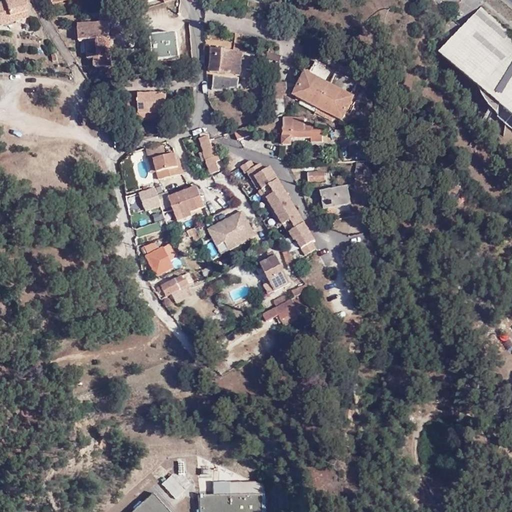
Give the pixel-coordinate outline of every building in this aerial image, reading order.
[(0,24),(27,16),(22,0),(6,0),(0,2),(0,24)] [(471,16),(511,50),(511,40),(509,32),(479,6),(471,16)] [(511,50),(471,16),(461,28),(451,19),(434,39),(445,48),(446,46),(486,80),(479,88),(482,90),(502,107),(503,108),(500,112),(498,115),(496,117),(511,129),(511,50)] [(259,27),(274,31),(276,23),(261,19),(259,27)] [(95,67),(99,67),(111,66),(110,39),(111,39),(110,23),(78,24),(78,41),(87,40),(87,50),(95,49),(95,56),(95,67)] [(160,56),(183,55),(181,28),(158,30),(160,56)] [(479,88),(486,80),(446,46),(445,48),(439,55),(479,88)] [(210,72),(240,74),(241,52),(211,49),(210,72)] [(303,75),(352,101),(353,98),(350,97),(357,84),(315,61),(308,74),(305,72),(303,75)] [(111,66),(99,67),(100,76),(111,76),(111,66)] [(348,109),(352,101),(303,75),(299,82),(295,90),(291,97),(299,101),(301,97),(334,115),(332,119),(340,123),(344,116),(348,109)] [(238,89),(239,78),(214,76),(212,91),(226,92),(226,90),(230,90),(230,88),(238,89)] [(295,90),(299,82),(295,79),(290,88),(295,90)] [(273,94),(281,94),(280,84),(284,84),(284,81),(273,82),(273,94)] [(480,90),(481,93),(485,101),(491,108),(494,112),(498,115),(500,112),(502,107),(482,90),(480,90)] [(139,114),(166,113),(165,96),(155,96),(155,94),(127,95),(128,118),(139,118),(139,114)] [(331,121),(332,119),(334,115),(301,97),(299,101),(298,103),(331,121)] [(352,111),(348,109),(344,116),(348,118),(352,111)] [(307,130),(307,126),(307,121),(285,121),(285,147),(293,147),(293,140),(313,140),(313,145),(325,145),(325,134),(318,134),(318,131),(315,131),(315,130),(307,130)] [(251,129),(237,134),(240,143),(254,138),(251,129)] [(212,142),(210,135),(202,137),(203,141),(201,142),(206,155),(209,163),(212,175),(221,172),(218,164),(221,163),(218,151),(217,150),(214,150),(212,142)] [(166,153),(164,145),(147,149),(152,173),(157,172),(154,159),(175,154),(174,151),(166,153)] [(159,179),(182,174),(181,165),(178,166),(176,160),(175,154),(154,159),(157,172),(159,179)] [(360,167),(360,162),(356,162),(357,172),(365,172),(365,167),(360,167)] [(264,167),(263,167),(258,170),(254,163),(244,169),(248,176),(250,175),(255,182),(259,179),(266,191),(262,194),(262,195),(265,193),(274,207),(271,209),(280,223),(283,221),(286,228),(291,236),(293,235),(298,243),(300,242),(309,257),(320,251),(316,245),(319,243),(303,217),(301,218),(298,214),(300,213),(289,195),(287,196),(285,192),(287,191),(277,174),(274,176),(271,171),(268,173),(264,167)] [(325,173),(309,173),(309,183),(325,182),(325,173)] [(259,179),(255,182),(262,194),(266,191),(259,179)] [(171,202),(178,220),(193,215),(191,211),(205,206),(198,186),(170,197),(169,197),(171,202)] [(325,192),(328,210),(339,208),(352,205),(349,188),(325,192)] [(140,192),(146,210),(161,205),(158,194),(156,190),(154,189),(147,190),(140,192)] [(158,194),(161,205),(171,202),(169,197),(170,197),(168,191),(158,194)] [(265,193),(262,195),(271,209),(274,207),(265,193)] [(328,210),(333,216),(340,215),(339,208),(328,210)] [(244,213),(210,231),(219,248),(227,244),(231,251),(257,238),(244,213)] [(192,234),(195,240),(200,237),(198,232),(197,232),(195,228),(186,231),(190,236),(192,234)] [(144,247),(158,276),(175,267),(171,261),(179,257),(173,244),(163,248),(160,242),(144,247)] [(269,294),(290,283),(276,256),(275,257),(274,254),(259,262),(270,283),(264,286),(269,294)] [(186,287),(195,283),(190,274),(189,273),(162,286),(167,296),(172,294),(184,288),(186,287)] [(297,280),(301,292),(306,290),(310,288),(309,285),(304,280),(303,279),(297,280)] [(190,296),(187,289),(184,290),(184,289),(173,295),(177,303),(190,296)] [(487,290),(477,301),(498,319),(508,308),(487,290)] [(277,306),(290,299),(291,299),(288,294),(274,302),(277,306)] [(302,317),(292,298),(275,308),(279,316),(286,328),(290,326),(289,324),(302,317)] [(279,316),(275,308),(264,314),(268,322),(279,316)] [(209,361),(222,375),(230,371),(221,355),(209,361)] [(162,484),(175,498),(184,489),(171,475),(162,484)] [(265,511),(264,479),(229,481),(229,494),(262,492),(263,511),(265,511)] [(198,496),(199,510),(198,511),(263,511),(262,492),(229,494),(198,496)] [(169,511),(152,493),(131,511),(169,511)]
